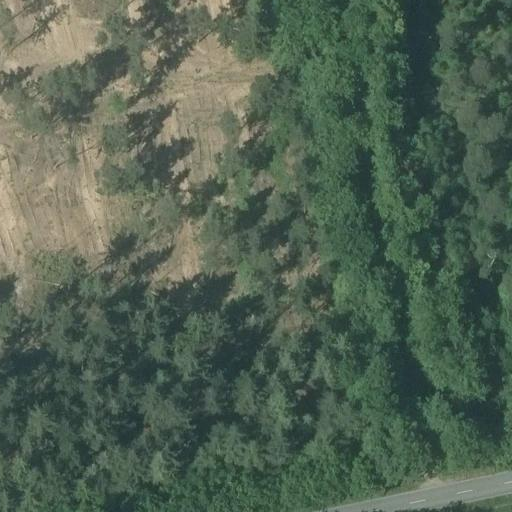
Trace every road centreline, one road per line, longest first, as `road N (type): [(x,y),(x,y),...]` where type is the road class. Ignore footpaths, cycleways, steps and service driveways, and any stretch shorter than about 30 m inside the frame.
road 1 (track): [(330,0),(435,498)]
road 2 (tertiary): [(374,511),(511,483)]
